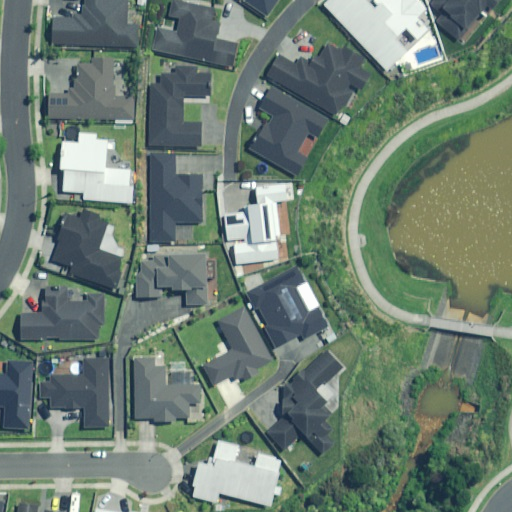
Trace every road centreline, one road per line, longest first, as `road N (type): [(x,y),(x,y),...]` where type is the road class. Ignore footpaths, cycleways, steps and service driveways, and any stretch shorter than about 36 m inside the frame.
road 1 (residential): [(18,0),(19,227),(0,276)]
road 2 (residential): [(231,184),(238,103),(255,61),(309,0)]
road 3 (residential): [(151,471),(292,363)]
road 4 (residential): [(0,466),(151,471)]
